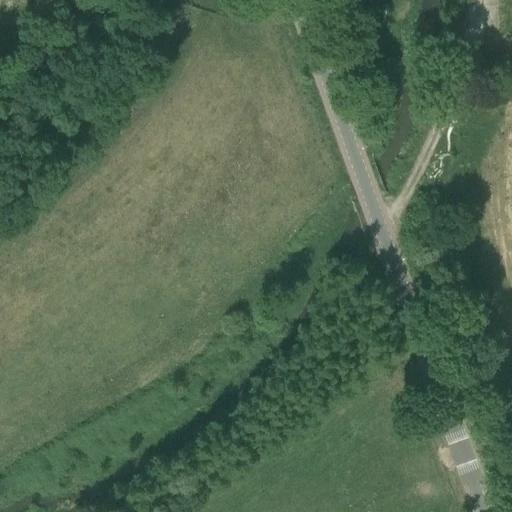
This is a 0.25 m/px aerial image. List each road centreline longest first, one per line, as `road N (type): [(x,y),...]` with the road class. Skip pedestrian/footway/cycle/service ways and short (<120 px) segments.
road 1 (unclassified): [(482,511),(297,0)]
road 2 (track): [(421,344),(185,511)]
road 3 (track): [(383,238),(451,96),(476,0)]
